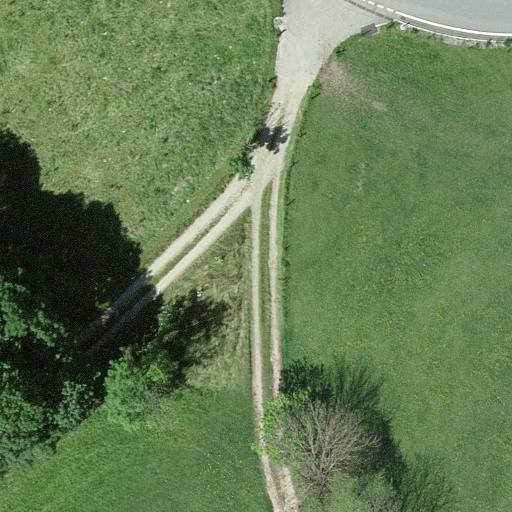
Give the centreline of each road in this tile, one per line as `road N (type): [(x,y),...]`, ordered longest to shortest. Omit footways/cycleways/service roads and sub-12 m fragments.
road 1 (track): [(327,0),(265,147),(198,238),(0,412)]
road 2 (track): [(290,511),(272,433),(258,300),(265,147)]
